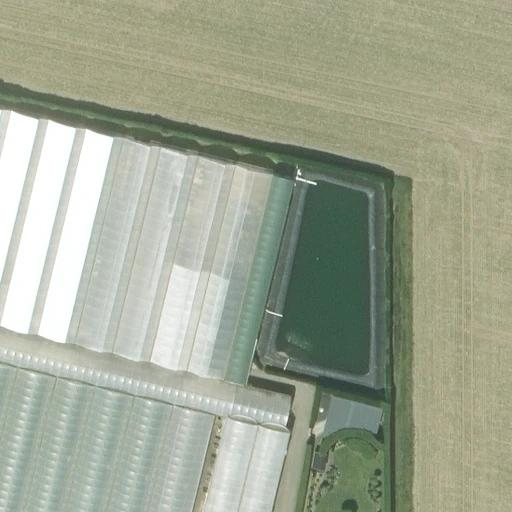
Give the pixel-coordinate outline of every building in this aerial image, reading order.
[(0,322),(249,388),(301,181),(0,112),(0,322)] [(0,361),(213,416),(225,419),(277,433),(287,397),(249,388),(0,323),(0,361)] [(188,511),(213,416),(0,361),(0,511),(188,511)] [(355,399),(349,422),(370,428),(377,405),(355,399)] [(277,433),(225,419),(200,511),(267,511),(287,436),(277,433)]
